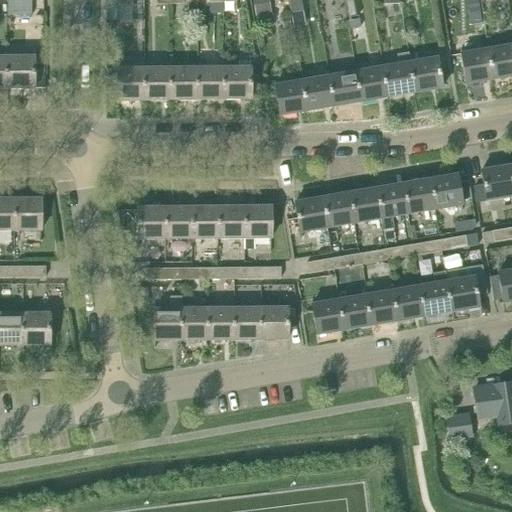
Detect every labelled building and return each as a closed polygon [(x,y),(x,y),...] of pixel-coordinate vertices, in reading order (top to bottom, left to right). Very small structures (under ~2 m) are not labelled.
[(255,0),(260,23),(268,21),(267,16),(269,16),(268,6),(270,6),(268,0),(255,0)] [(299,0),(286,0),(289,15),(300,14),(299,0)] [(345,0),(349,18),(358,16),(355,0),(345,0)] [(481,0),(480,0),(482,16),(494,14),(492,0),(481,0)] [(32,1),(20,1),(8,1),(8,17),(32,17),(32,1)] [(282,30),(290,28),(288,19),(281,20),(282,30)] [(358,22),(347,23),(348,31),(359,30),(358,22)] [(511,78),(511,47),(487,52),(492,82),(511,78)] [(492,82),(487,52),(460,56),(465,87),(492,82)] [(397,67),(409,65),(407,54),(396,56),(397,67)] [(7,59),(7,91),(34,91),(34,59),(7,59)] [(409,65),(414,96),(442,91),(436,60),(409,65)] [(382,69),(387,101),(414,96),(409,65),(397,67),(382,69)] [(197,102),(224,102),(223,69),(197,70),(197,102)] [(223,69),(224,102),(250,101),(250,69),(223,69)] [(355,74),(360,105),(387,101),(382,69),(355,74)] [(117,103),(144,102),(143,70),(117,71),(117,103)] [(144,102),(170,102),(170,70),(143,70),(144,102)] [(170,102),(197,102),(197,70),(170,70),(170,102)] [(333,110),(360,105),(355,74),(328,79),(333,110)] [(250,76),(251,90),(261,90),(258,76),(250,76)] [(306,115),(333,110),(328,79),(301,83),(306,115)] [(279,119),(306,115),(301,83),(274,88),(279,119)] [(486,203),(511,198),(511,190),(508,168),(481,173),(486,203)] [(429,182),(434,212),(461,207),(460,201),(470,200),(467,182),(457,183),(456,177),(429,182)] [(407,217),(434,212),(429,182),(402,187),(407,217)] [(375,191),(380,221),(407,217),(402,187),(375,191)] [(375,191),(348,196),(353,226),(380,221),(375,191)] [(321,200),(326,230),(353,226),(348,196),(321,200)] [(299,235),(326,230),(321,200),(293,205),(299,235)] [(0,232),(15,232),(14,201),(0,201),(0,232)] [(14,201),(15,232),(41,232),(41,201),(14,201)] [(243,240),(243,251),(254,250),(254,240),(269,240),(268,208),(242,209),(243,240)] [(163,242),(190,241),(189,209),(163,210),(163,242)] [(190,241),(216,241),(216,209),(189,209),(190,241)] [(216,241),(243,240),(242,209),(216,209),(216,241)] [(137,242),(163,242),(163,210),(136,210),(137,242)] [(483,245),(508,240),(506,229),(481,234),(483,245)] [(465,238),(467,248),(477,246),(475,236),(465,238)] [(465,238),(451,240),(453,250),(467,248),(465,238)] [(439,242),(441,252),(453,250),(451,240),(439,242)] [(427,255),(441,252),(439,242),(425,245),(427,255)] [(413,257),(427,255),(425,245),(412,247),(413,257)] [(413,257),(412,247),(398,249),(400,259),(413,257)] [(398,249),(385,251),(387,262),(400,259),(398,249)] [(372,254),(374,264),(387,262),(385,251),(372,254)] [(360,266),(374,264),(372,254),(359,256),(360,266)] [(344,259),(346,269),(360,266),(359,256),(344,259)] [(332,271),(346,269),(344,259),(330,261),(332,271)] [(511,260),(511,261),(511,263),(511,271),(497,274),(498,284),(489,286),(493,305),(502,304),(502,305),(511,303),(511,260)] [(318,263),(320,273),(332,271),(330,261),(318,263)] [(309,275),(320,273),(318,263),(307,265),(309,275)] [(5,279),(18,279),(18,267),(5,268),(5,279)] [(18,279),(32,279),(32,267),(18,267),(18,279)] [(32,267),(32,279),(45,279),(45,267),(32,267)] [(253,280),(267,280),(266,269),(253,270),(253,280)] [(266,269),(267,280),(280,280),(280,269),(266,269)] [(186,281),(200,281),(199,270),(186,271),(186,281)] [(200,281),(213,281),(213,270),(199,270),(200,281)] [(213,281),(226,281),(226,270),(213,270),(213,281)] [(226,281),(240,281),(240,270),(226,270),(226,281)] [(240,281),(253,280),(253,270),(240,270),(240,281)] [(146,282),(159,282),(159,271),(146,271),(146,282)] [(159,282),(173,281),(173,271),(159,271),(159,282)] [(173,281),(186,281),(186,271),(173,271),(173,281)] [(472,278),(474,289),(485,288),(483,276),(472,278)] [(445,282),(450,314),(477,310),(472,278),(445,282)] [(418,287),(423,319),(450,314),(445,282),(418,287)] [(391,292),(396,324),(423,319),(418,287),(391,292)] [(364,296),(370,328),(396,324),(391,292),(364,296)] [(337,301),(343,333),(370,328),(364,296),(337,301)] [(154,344),(180,343),(180,311),(181,311),(181,298),(169,298),(169,311),(153,311),(154,344)] [(316,338),(343,333),(337,301),(310,306),(316,338)] [(207,343),(233,343),(233,310),(206,311),(207,343)] [(233,310),(233,343),(259,342),(259,310),(233,310)] [(286,310),(259,310),(259,342),(286,342),(286,310)] [(180,311),(180,343),(207,343),(206,311),(181,311),(180,311)] [(0,346),(23,346),(23,314),(0,314),(0,346)] [(23,314),(23,346),(49,346),(49,314),(23,314)] [(511,385),(472,392),(476,421),(495,418),(497,428),(511,425),(511,385)] [(472,439),(468,413),(445,417),(449,442),(472,439)] [(466,460),(457,462),(460,480),(469,478),(466,460)]
